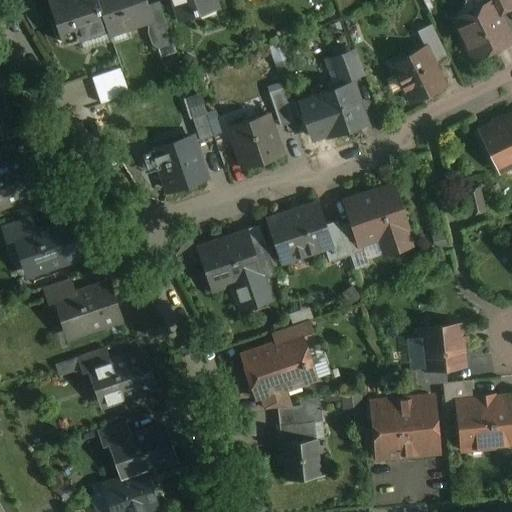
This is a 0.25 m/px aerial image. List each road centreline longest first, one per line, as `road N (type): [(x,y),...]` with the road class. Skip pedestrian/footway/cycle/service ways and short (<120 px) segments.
road 1 (residential): [(136,229),(375,153),(511,82)]
road 2 (residential): [(136,229),(223,410),(251,511)]
road 3 (residential): [(0,10),(31,72),(136,229)]
